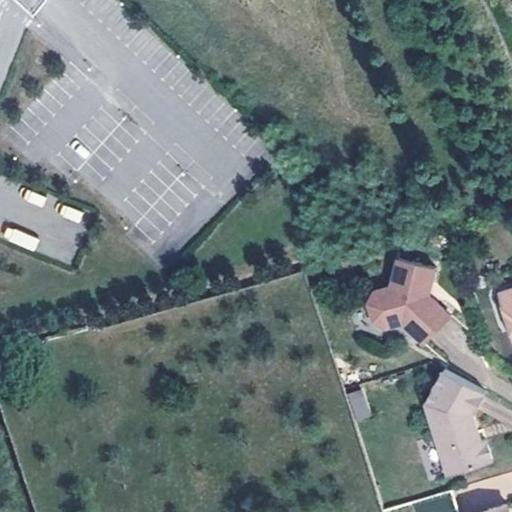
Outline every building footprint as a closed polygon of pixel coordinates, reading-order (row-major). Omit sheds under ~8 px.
[(437,267),(400,254),(390,281),(375,289),(370,301),(375,318),(389,324),(404,319),(426,341),(452,313),(434,295),(431,298),(428,296),(424,293),(428,289),(437,267)] [(434,295),(428,289),(424,293),(428,296),(431,298),(434,295)] [(511,319),(511,296),(510,289),(500,293),(511,335),(511,321),(511,320),(511,319)] [(427,402),(448,475),(493,462),(486,439),(481,440),(478,441),(477,436),(475,432),(478,431),(473,414),(486,391),(445,369),(427,402)] [(364,387),(352,391),(361,418),(373,414),(364,387)]
